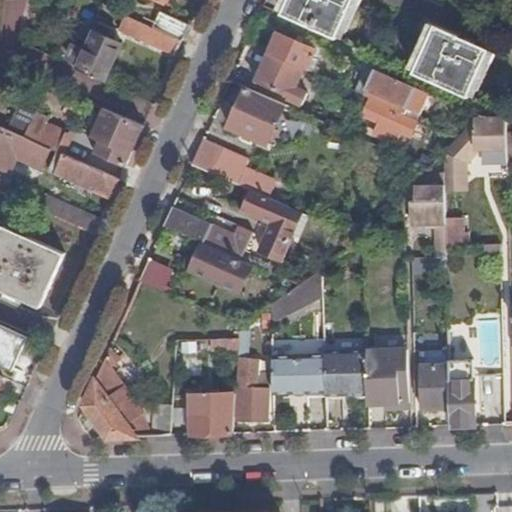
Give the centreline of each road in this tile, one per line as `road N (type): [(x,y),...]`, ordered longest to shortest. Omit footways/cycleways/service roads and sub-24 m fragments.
road 1 (residential): [(22,476),(235,0)]
road 2 (residential): [(511,461),(22,476)]
